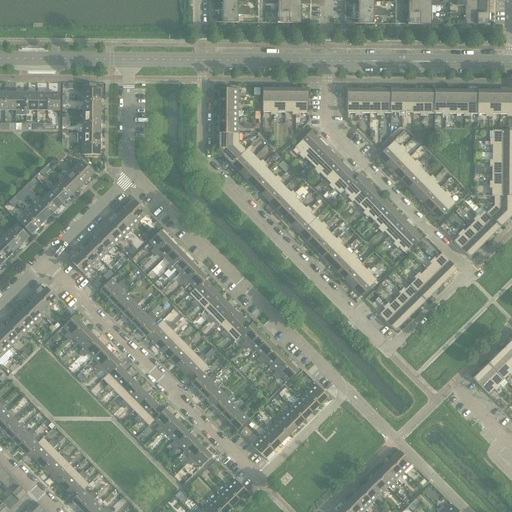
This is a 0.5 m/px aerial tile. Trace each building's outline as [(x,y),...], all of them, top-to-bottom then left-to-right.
[(223,1),(222,12),(250,12),(250,9),(238,9),(238,1),(223,1)] [(278,2),(278,12),(302,13),(302,5),(310,5),(310,2),(278,2)] [(358,2),(358,13),(386,13),(386,10),(374,10),(374,2),(358,2)] [(409,3),(409,13),(432,14),(432,6),(440,6),(440,3),(409,3)] [(489,3),(457,3),(457,6),(465,6),(465,14),(489,14),(489,3)] [(250,12),(222,12),(222,19),(210,19),(210,23),(238,24),(238,16),(250,16),(250,12)] [(302,13),(278,12),(278,24),(310,24),(310,20),(302,20),(302,13)] [(386,13),(358,13),(358,20),(346,20),(346,24),(374,24),(374,17),(386,17),(386,13)] [(432,14),(409,13),(409,25),(440,25),(440,21),(432,21),(432,14)] [(489,14),(465,14),(465,21),(457,21),(457,25),(489,25),(489,14)] [(83,84),(83,101),(100,101),(100,90),(95,90),(95,84),(83,84)] [(220,89),(219,101),(240,101),(240,97),(238,97),(238,90),(220,89)] [(271,115),(274,115),(274,90),(263,89),(263,113),(271,113),(271,115)] [(274,90),(274,115),(278,115),(278,113),(285,113),(285,90),(274,90)] [(285,90),(285,113),(292,113),(292,115),(296,115),(296,90),(285,90)] [(296,90),(296,115),(299,115),(299,113),(307,113),(307,90),(296,90)] [(355,116),(359,116),(359,90),(348,90),(348,113),(355,113),(355,116)] [(359,90),(359,116),(362,116),(362,113),(370,113),(370,90),(359,90)] [(370,90),(370,113),(377,114),(377,116),(380,116),(381,90),(370,90)] [(381,90),(380,116),(384,116),(384,114),(391,114),(392,90),(381,90)] [(392,90),(391,114),(399,114),(399,116),(402,116),(403,91),(392,90)] [(403,91),(402,116),(406,116),(406,114),(413,114),(413,91),(403,91)] [(413,91),(413,114),(420,114),(420,116),(424,116),(424,91),(413,91)] [(424,91),(424,116),(427,116),(427,114),(435,114),(435,91),(424,91)] [(435,91),(435,114),(442,114),(442,117),(446,117),(446,91),(435,91)] [(446,91),(446,117),(449,117),(449,114),(457,114),(457,91),(446,91)] [(457,91),(457,114),(464,114),(464,117),(467,117),(468,91),(457,91)] [(468,91),(467,117),(471,117),(471,114),(478,114),(479,91),(468,91)] [(479,91),(478,114),(486,114),(486,117),(489,117),(489,91),(479,91)] [(489,91),(489,117),(493,117),(493,114),(500,114),(500,91),(489,91)] [(500,91),(500,114),(507,115),(507,117),(511,117),(511,91),(500,91)] [(5,93),(5,111),(16,111),(16,93),(5,93)] [(16,93),(16,111),(16,116),(27,116),(27,111),(27,93),(16,93)] [(27,93),(27,111),(37,111),(37,93),(27,93)] [(37,93),(37,111),(48,111),(48,94),(37,93)] [(48,94),(48,111),(59,111),(60,94),(48,94)] [(83,101),(83,112),(100,112),(100,101),(83,101)] [(219,101),(219,112),(238,112),(238,104),(240,104),(240,101),(219,101)] [(83,112),(83,122),(100,123),(100,112),(83,112)] [(219,112),(219,122),(240,123),(240,119),(238,119),(238,112),(219,112)] [(83,122),(83,133),(100,133),(100,123),(83,122)] [(219,122),(219,133),(237,133),(238,126),(240,126),(240,123),(219,122)] [(490,138),(490,142),(511,142),(511,130),(493,131),(492,138),(490,138)] [(299,155),(301,157),(319,140),(311,132),(295,148),(300,153),(299,155)] [(83,133),(78,133),(78,144),(83,144),(100,144),(100,133),(83,133)] [(219,133),(219,152),(239,143),(239,133),(237,133),(219,133)] [(319,140),(301,157),(303,160),(305,158),(310,163),(326,148),(319,140)] [(379,157),(386,165),(404,147),(402,145),(400,146),(395,141),(379,157)] [(511,142),(490,142),(490,145),(492,145),(492,153),(511,152),(511,142)] [(239,143),(219,152),(232,165),(246,151),(246,150),(239,143)] [(100,144),(83,144),(83,155),(100,155),(100,144)] [(246,151),(232,165),(239,172),(256,157),(250,151),(252,150),(249,147),(246,150),(246,151)] [(404,147),(386,165),(394,173),(410,157),(405,151),(407,150),(404,147)] [(326,148),(310,163),(315,169),(314,170),(316,173),(334,155),(326,148)] [(490,160),(490,163),(511,163),(511,152),(492,153),(492,160),(490,160)] [(334,155),(316,173),(319,175),(320,174),(325,179),(342,163),(334,155)] [(256,157),(239,172),(247,180),(265,163),(262,160),(261,162),(256,157)] [(410,157),(394,173),(402,180),(419,163),(417,160),(415,162),(410,157)] [(81,161),(73,169),(85,182),(93,174),(81,161)] [(283,161),(278,166),(282,170),(287,165),(283,161)] [(265,163),(247,180),(255,188),(271,172),(266,167),(267,165),(265,163)] [(342,163),(325,179),(331,184),(329,186),(331,188),(349,171),(342,163)] [(419,163),(402,180),(409,188),(425,172),(420,167),(422,165),(419,163)] [(511,163),(490,163),(490,167),(492,167),(492,174),(511,174),(511,163)] [(73,169),(66,177),(78,189),(85,182),(73,169)] [(349,171),(331,188),(334,191),(335,189),(341,195),(344,191),(357,179),(357,178),(349,171)] [(271,172),(255,188),(262,196),(280,178),(278,175),(276,177),(271,172)] [(425,172),(409,188),(417,196),(435,178),(432,176),(430,177),(425,172)] [(490,182),(490,185),(511,185),(511,174),(492,174),(492,182),(490,182)] [(344,191),(349,196),(348,198),(350,200),(368,183),(360,175),(357,178),(357,179),(344,191)] [(66,177),(58,184),(70,197),(78,189),(66,177)] [(280,178),(262,196),(270,203),(286,187),(281,182),(282,180),(280,178)] [(435,178),(417,196),(424,203),(440,188),(435,182),(437,181),(435,178)] [(368,183),(350,200),(353,203),(354,201),(359,206),(376,191),(368,183)] [(58,184),(50,192),(62,204),(70,197),(58,184)] [(511,185),(490,185),(490,189),(492,189),(492,196),(494,196),(511,196),(511,185)] [(286,187),(270,203),(277,211),(295,193),(293,191),(291,193),(286,187)] [(440,188),(424,203),(432,211),(450,194),(447,191),(445,193),(440,188)] [(376,191),(359,206),(365,212),(363,213),(365,216),(383,198),(376,191)] [(50,192),(42,200),(55,212),(62,204),(50,192)] [(295,193),(277,211),(285,219),(301,203),(296,198),(298,196),(295,193)] [(450,194),(432,211),(440,219),(456,203),(450,198),(452,196),(450,194)] [(494,196),(494,206),(511,213),(511,196),(494,196)] [(383,198),(365,216),(368,218),(370,217),(375,222),(391,206),(383,198)] [(42,200),(35,207),(47,219),(55,212),(42,200)] [(134,201),(126,209),(139,222),(147,214),(134,201)] [(301,203),(285,219),(292,226),(310,209),(308,206),(306,208),(301,203)] [(391,206),(375,222),(380,227),(378,229),(380,231),(398,214),(391,206)] [(511,213),(494,206),(487,213),(501,227),(511,216),(511,213)] [(35,207),(27,215),(39,227),(47,219),(35,207)] [(126,209),(119,217),(131,230),(139,222),(126,209)] [(310,209),(292,226),(300,234),(316,218),(311,213),(313,211),(310,209)] [(478,215),(476,217),(493,235),(501,227),(487,213),(486,211),(480,216),(478,215)] [(398,214),(380,231),(383,234),(385,232),(390,237),(406,221),(398,214)] [(39,227),(27,215),(19,223),(31,235),(39,227)] [(119,217),(111,224),(124,237),(131,230),(119,217)] [(475,221),(470,226),(486,243),(493,235),(476,217),(473,220),(475,221)] [(316,218),(300,234),(308,242),(326,224),(323,222),(321,224),(316,218)] [(406,221),(390,237),(395,242),(393,244),(396,247),(413,229),(406,221)] [(111,224),(103,232),(116,245),(124,237),(111,224)] [(326,224),(308,242),(315,250),(331,234),(326,229),(328,227),(326,224)] [(17,225),(9,233),(21,245),(29,237),(17,225)] [(463,230),(461,232),(478,250),(486,243),(470,226),(465,232),(463,230)] [(413,229),(396,247),(398,249),(400,247),(405,253),(421,237),(413,229)] [(151,252),(154,254),(169,239),(161,231),(149,243),(155,248),(151,252)] [(103,232),(96,239),(108,252),(116,245),(103,232)] [(148,232),(143,236),(147,240),(152,235),(148,232)] [(478,250),(461,232),(458,235),(460,236),(454,242),(470,258),(478,250)] [(9,233),(1,240),(13,252),(21,245),(9,233)] [(331,234),(315,250),(323,257),(341,240),(338,237),(336,239),(331,234)] [(96,239),(88,247),(101,260),(108,252),(96,239)] [(169,239),(154,254),(156,257),(160,253),(165,258),(176,247),(169,239)] [(1,240),(0,241),(0,254),(5,260),(13,252),(1,240)] [(341,240),(323,257),(330,265),(347,249),(341,244),(343,242),(341,240)] [(88,247),(80,254),(93,267),(101,260),(88,247)] [(133,247),(129,252),(132,255),(137,251),(133,247)] [(176,247),(165,258),(170,264),(166,267),(169,270),(184,255),(176,247)] [(347,249),(330,265),(338,273),(356,255),(353,253),(352,255),(347,249)] [(93,267),(80,254),(72,262),(85,275),(93,267)] [(435,258),(432,260),(450,278),(458,270),(442,254),(436,259),(435,258)] [(184,255),(169,270),(171,272),(175,269),(180,274),(191,263),(184,255)] [(356,255),(338,273),(346,280),(362,265),(357,259),(358,258),(356,255)] [(431,264),(426,269),(442,286),(450,278),(432,260),(430,263),(431,264)] [(191,263),(180,274),(185,279),(181,283),(184,285),(199,270),(191,263)] [(362,265),(346,280),(353,288),(371,271),(369,268),(367,270),(362,265)] [(419,273),(417,275),(434,293),(442,286),(426,269),(421,275),(419,273)] [(199,270),(184,285),(186,288),(190,284),(195,289),(205,280),(207,278),(199,270)] [(109,271),(103,277),(107,280),(113,275),(109,271)] [(371,271),(353,288),(361,296),(377,281),(372,275),(373,273),(371,271)] [(416,279),(411,285),(427,301),(434,293),(417,275),(414,278),(416,279)] [(100,291),(108,299),(123,284),(121,282),(117,285),(112,280),(100,291)] [(191,304),(194,306),(213,288),(205,280),(195,289),(190,294),(195,300),(191,304)] [(123,284),(108,299),(116,307),(127,295),(122,290),(126,286),(123,284)] [(404,288),(401,290),(419,308),(427,301),(411,285),(406,290),(404,288)] [(46,288),(38,296),(51,309),(59,301),(46,288)] [(213,288),(194,306),(196,309),(200,305),(205,310),(220,295),(213,288)] [(401,295),(395,300),(411,316),(419,308),(401,290),(399,293),(401,295)] [(127,295),(116,307),(123,314),(138,299),(136,297),(132,301),(127,295)] [(220,295),(205,310),(210,315),(207,319),(209,322),(228,303),(220,295)] [(38,296),(30,303),(43,316),(51,309),(38,296)] [(138,299),(123,314),(131,322),(142,311),(137,306),(141,302),(138,299)] [(388,303),(386,305),(403,323),(411,316),(395,300),(390,305),(388,303)] [(30,303),(23,311),(35,324),(43,316),(30,303)] [(228,303),(209,322),(211,324),(215,320),(220,326),(235,311),(228,303)] [(385,310),(380,315),(395,331),(403,323),(386,305),(383,308),(385,310)] [(158,306),(151,312),(153,315),(160,308),(158,306)] [(23,311),(15,318),(28,331),(35,324),(23,311)] [(142,311),(131,322),(138,330),(153,315),(151,312),(147,316),(142,311)] [(235,311),(220,326),(225,331),(222,335),(224,337),(243,318),(235,311)] [(153,315),(138,330),(146,338),(148,336),(158,326),(157,326),(152,321),(156,317),(153,315)] [(65,337),(67,339),(82,325),(74,316),(63,328),(68,333),(65,337)] [(15,318),(7,326),(20,339),(28,331),(15,318)] [(243,318),(224,337),(226,339),(230,336),(236,341),(241,336),(251,326),(250,326),(243,318)] [(148,336),(155,344),(174,325),(172,323),(168,326),(162,321),(157,326),(158,326),(148,336)] [(241,336),(246,341),(242,345),(245,347),(260,332),(252,324),(250,326),(251,326),(241,336)] [(82,325),(67,339),(69,342),(73,338),(78,343),(90,332),(82,325)] [(174,325),(155,344),(163,351),(178,337),(173,331),(177,327),(174,325)] [(7,326),(0,333),(0,334),(12,347),(20,339),(7,326)] [(90,332),(78,343),(83,349),(80,352),(82,355),(97,340),(90,332)] [(256,351),(268,340),(260,332),(245,347),(247,350),(251,346),(256,351)] [(0,334),(0,349),(4,354),(12,347),(0,334)] [(178,337),(163,351),(171,359),(189,341),(187,338),(183,342),(178,337)] [(97,340),(82,355),(84,357),(88,354),(93,359),(105,348),(97,340)] [(268,340),(256,351),(261,357),(257,360),(260,363),(275,348),(268,340)] [(189,341),(171,359),(178,367),(193,352),(188,347),(192,343),(189,341)] [(105,348),(93,359),(99,364),(95,368),(97,370),(112,355),(105,348)] [(275,348),(260,363),(262,365),(266,362),(271,367),(283,355),(275,348)] [(511,356),(504,348),(497,356),(511,371),(511,356)] [(193,352),(178,367),(186,375),(205,356),(202,354),(198,357),(193,352)] [(25,359),(20,355),(16,359),(20,364),(25,359)] [(112,355),(97,370),(100,373),(103,369),(108,374),(109,374),(118,365),(119,365),(120,363),(112,355)] [(283,355),(271,367),(276,372),(273,376),(275,378),(290,363),(283,355)] [(205,356),(186,375),(193,382),(203,373),(209,368),(203,362),(207,358),(205,356)] [(511,371),(497,356),(489,363),(505,380),(510,374),(511,376),(511,375),(511,371)] [(290,363),(275,378),(277,381),(281,377),(287,383),(298,371),(290,363)] [(489,363),(481,371),(499,389),(501,386),(499,385),(505,380),(489,363)] [(105,389),(107,391),(126,373),(119,365),(118,365),(109,374),(108,374),(103,379),(108,385),(105,389)] [(499,389),(481,371),(473,379),(489,395),(494,390),(496,391),(499,389)] [(81,373),(76,378),(81,383),(86,378),(81,373)] [(126,373),(107,391),(110,394),(113,390),(118,395),(134,380),(126,373)] [(203,373),(193,382),(191,384),(199,392),(215,377),(212,374),(208,378),(203,373)] [(215,377),(199,392),(207,400),(218,388),(213,383),(217,379),(215,377)] [(134,380),(118,395),(124,401),(120,404),(122,407),(141,388),(134,380)] [(315,385),(307,393),(319,406),(328,398),(315,385)] [(141,388),(122,407),(125,409),(128,405),(134,411),(149,396),(141,388)] [(218,388),(207,400),(215,407),(230,392),(227,390),(224,394),(218,388)] [(230,392),(215,407),(222,415),(233,404),(228,398),(232,395),(230,392)] [(307,393),(299,400),(312,413),(319,406),(307,393)] [(149,396),(134,411),(139,416),(135,420),(137,422),(156,404),(149,396)] [(299,400),(291,408),(304,421),(312,413),(299,400)] [(156,404),(137,422),(140,424),(144,421),(149,426),(154,421),(164,411),(156,404)] [(233,404),(222,415),(230,423),(245,408),(242,405),(239,409),(233,404)] [(245,408),(230,423),(238,431),(249,420),(243,414),(247,410),(245,408)] [(291,408),(284,415),(296,428),(304,421),(291,408)] [(154,421),(160,426),(156,430),(158,432),(173,417),(165,409),(164,411),(154,421)] [(8,413),(0,420),(0,427),(4,432),(19,417),(17,414),(13,418),(8,413)] [(284,415),(276,423),(289,436),(296,428),(284,415)] [(19,417),(4,432),(11,439),(23,428),(18,423),(21,419),(19,417)] [(173,417),(158,432),(161,435),(164,431),(169,436),(181,425),(173,417)] [(276,423),(268,431),(281,444),(289,436),(276,423)] [(181,425),(169,436),(175,442),(171,445),(173,448),(188,433),(181,425)] [(23,428),(11,439),(19,447),(34,432),(32,430),(28,433),(23,428)] [(268,431),(261,438),(273,451),(281,444),(268,431)] [(34,432),(19,447),(27,455),(29,453),(28,453),(38,444),(38,443),(33,438),(37,435),(34,432)] [(188,433),(173,448),(176,450),(179,447),(185,452),(196,441),(188,433)] [(28,453),(29,453),(36,461),(55,442),(53,440),(49,444),(43,438),(38,443),(38,444),(28,453)] [(273,451),(261,438),(252,446),(265,459),(273,451)] [(196,441),(185,452),(190,457),(186,461),(188,463),(204,448),(196,441)] [(55,442),(36,461),(44,469),(59,454),(54,449),(57,445),(55,442)] [(204,448),(188,463),(191,466),(195,462),(200,468),(212,456),(204,448)] [(399,452),(391,460),(404,473),(412,465),(399,452)] [(59,454),(44,469),(51,476),(70,458),(68,455),(64,459),(59,454)] [(70,458),(51,476),(59,484),(74,469),(69,464),(72,460),(70,458)] [(391,460),(383,467),(396,480),(404,473),(391,460)] [(213,464),(209,468),(213,472),(217,468),(213,464)] [(0,466),(0,481),(2,484),(10,476),(0,466)] [(383,467),(376,475),(388,488),(396,480),(383,467)] [(74,469),(59,484),(66,492),(85,473),(83,471),(79,475),(74,469)] [(85,473),(66,492),(74,499),(74,500),(84,490),(89,485),(84,479),(88,476),(85,473)] [(376,475),(368,482),(381,495),(388,488),(376,475)] [(10,476),(2,484),(12,494),(3,503),(2,504),(9,511),(27,494),(10,476)] [(424,479),(419,484),(423,489),(428,484),(424,479)] [(234,480),(226,488),(239,501),(247,493),(234,480)] [(368,482),(360,490),(373,503),(381,495),(368,482)] [(226,488),(219,495),(231,508),(239,501),(226,488)] [(74,500),(74,499),(72,501),(80,509),(95,494),(93,492),(89,495),(84,490),(74,500)] [(360,490),(352,497),(365,510),(373,503),(360,490)] [(95,494),(80,509),(82,511),(92,511),(99,506),(94,500),(98,497),(95,494)] [(182,495),(178,499),(182,503),(186,499),(182,495)] [(219,495),(211,503),(220,511),(227,511),(231,508),(219,495)] [(352,497),(345,505),(351,511),(363,511),(365,510),(352,497)] [(0,500),(0,511),(8,511),(9,511),(2,504),(3,503),(0,500)] [(415,500),(408,507),(408,508),(412,511),(419,504),(415,500)] [(44,511),(35,502),(25,511),(44,511)] [(220,511),(211,503),(203,510),(204,511),(220,511)]
